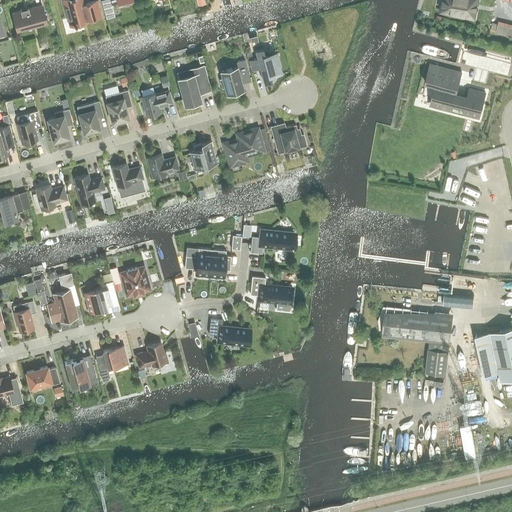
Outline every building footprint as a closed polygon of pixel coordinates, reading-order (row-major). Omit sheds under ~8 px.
[(62,0),(65,7),(64,7),(67,15),(70,26),(74,25),(75,26),(77,25),(77,24),(89,21),(89,19),(100,16),(96,1),(84,4),(83,0),(62,0)] [(101,0),(106,18),(115,16),(111,4),(118,3),(118,2),(123,0),(101,0)] [(442,0),(440,10),(468,16),(468,15),(472,15),(473,11),(474,12),(477,0),(442,0)] [(28,9),(28,8),(20,10),(21,11),(12,13),(17,28),(46,20),(42,5),(28,9)] [(511,35),(511,22),(500,19),(497,31),(511,35)] [(264,51),(263,48),(255,50),(257,59),(251,61),(253,69),(260,67),(264,83),(272,81),(271,78),(280,74),(278,66),(280,66),(278,57),(276,58),(274,50),(264,51)] [(220,79),(223,87),(225,87),(227,93),(226,93),(226,94),(244,89),(244,88),(243,89),(241,82),(249,79),(250,81),(245,59),(236,62),(238,67),(220,72),(221,72),(223,79),(220,79)] [(484,91),(469,88),(468,95),(456,92),(461,71),(430,63),(428,73),(425,83),(426,83),(434,86),(429,104),(451,110),(453,102),(465,105),(463,114),(477,118),(478,119),(485,92),(484,91)] [(203,66),(191,69),(192,74),(178,78),(185,105),(201,101),(198,93),(210,90),(203,66)] [(167,77),(161,79),(163,88),(169,86),(167,77)] [(128,118),(125,107),(132,105),(127,90),(105,96),(112,122),(128,118)] [(142,97),(147,116),(161,112),(159,106),(171,102),(168,90),(156,94),(155,93),(142,97)] [(103,116),(99,100),(77,106),(84,133),(99,128),(97,117),(103,116)] [(73,124),(69,109),(54,113),(55,117),(47,119),(53,141),(69,137),(66,126),(73,124)] [(22,143),(38,139),(35,128),(41,126),(37,111),(30,113),(31,120),(17,124),(22,143)] [(284,122),(270,126),(278,153),(307,145),(303,134),(301,134),(299,128),(297,129),(296,124),(286,127),(284,122)] [(0,155),(9,153),(7,144),(14,143),(9,125),(0,127),(0,155)] [(238,139),(223,143),(230,166),(248,161),(246,154),(264,149),(258,127),(241,132),(241,136),(237,137),(238,139)] [(195,150),(190,152),(195,169),(216,163),(210,140),(201,143),(193,145),(195,150)] [(163,160),(161,154),(147,158),(153,177),(166,173),(166,172),(178,169),(175,157),(163,160)] [(126,163),(112,167),(117,186),(118,186),(120,194),(133,190),(131,182),(131,181),(142,179),(143,178),(140,166),(128,170),(126,163)] [(93,192),(104,189),(101,177),(90,180),(88,174),(74,178),(79,197),(93,193),(93,192)] [(67,199),(63,185),(51,189),(50,184),(36,188),(41,209),(55,205),(54,202),(67,199)] [(30,207),(29,201),(21,202),(18,193),(0,197),(0,215),(3,215),(5,222),(18,218),(16,212),(23,210),(23,209),(30,207)] [(292,249),(293,233),(279,232),(279,231),(261,229),(260,237),(252,236),(250,252),(262,253),(263,246),(278,247),(292,249)] [(233,235),(231,249),(240,249),(241,236),(233,235)] [(184,268),(191,268),(191,266),(196,267),(196,269),(196,273),(210,274),(212,249),(198,248),(197,257),(186,255),(184,268)] [(212,249),(210,274),(224,275),(224,270),(230,270),(231,256),(225,255),(226,250),(212,249)] [(127,296),(134,294),(134,295),(144,292),(143,291),(150,290),(144,266),(137,268),(137,267),(127,270),(127,271),(121,273),(127,296)] [(116,267),(110,269),(114,284),(120,283),(116,267)] [(74,285),(71,273),(59,276),(62,288),(68,286),(73,285),(74,285)] [(40,279),(35,280),(38,291),(43,290),(40,279)] [(279,315),(280,308),(286,309),(288,293),(260,290),(261,283),(247,281),(246,298),(254,299),(253,305),(272,307),(271,315),(279,315)] [(73,285),(68,286),(69,290),(73,306),(79,304),(74,285),(73,285)] [(101,288),(85,293),(90,312),(107,308),(106,305),(112,303),(108,287),(101,289),(101,288)] [(73,306),(69,290),(54,294),(56,303),(50,304),(48,307),(52,318),(54,319),(60,318),(61,320),(76,316),(73,306)] [(14,311),(20,331),(34,328),(30,313),(36,312),(33,300),(21,303),(13,306),(14,311)] [(449,343),(452,319),(452,316),(436,314),(435,318),(386,312),(383,336),(429,341),(428,348),(425,372),(446,375),(449,350),(448,350),(449,343)] [(218,335),(217,342),(247,345),(249,329),(235,327),(235,322),(234,327),(222,326),(222,319),(210,318),(209,334),(218,335)] [(194,323),(187,325),(191,337),(198,336),(194,323)] [(501,380),(511,377),(511,326),(475,335),(484,374),(499,371),(501,380)] [(164,353),(161,342),(147,346),(148,351),(136,354),(139,367),(151,364),(152,365),(158,363),(158,365),(168,362),(166,353),(164,353)] [(110,376),(107,368),(129,363),(124,345),(112,349),(111,347),(111,349),(103,351),(104,355),(96,357),(103,381),(107,380),(110,376)] [(72,360),(64,362),(72,389),(80,387),(80,388),(98,383),(90,354),(72,359),(72,360)] [(47,366),(26,372),(30,387),(51,381),(51,384),(60,382),(56,367),(48,369),(47,366)] [(10,379),(9,376),(0,379),(0,395),(9,394),(12,405),(23,402),(16,377),(10,379)] [(470,431),(464,434),(470,453),(476,451),(470,431)]
